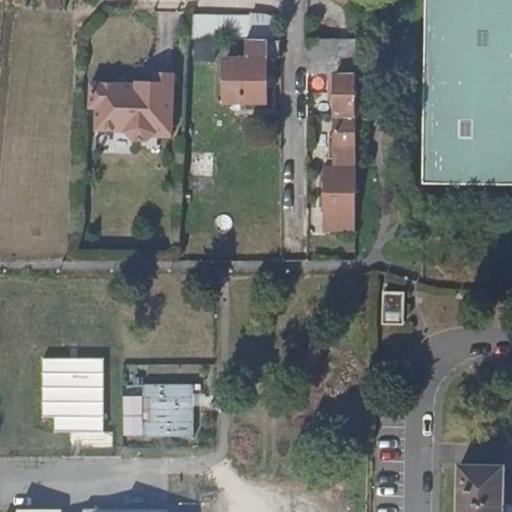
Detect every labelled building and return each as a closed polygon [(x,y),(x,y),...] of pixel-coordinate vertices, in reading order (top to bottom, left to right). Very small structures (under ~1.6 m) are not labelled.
[(511,0),(426,0),(424,186),(511,186),(511,0)] [(250,20),(250,37),(275,37),(275,16),(266,13),(250,12),(250,20)] [(250,20),(190,18),(189,36),(215,37),(245,37),(250,37),(250,20)] [(265,57),(281,57),(281,37),(275,37),(250,37),(245,37),(244,57),(224,57),(224,100),(264,102),(265,57)] [(355,40),(305,39),(305,56),(333,58),(333,74),(335,74),(355,74),(355,42),(355,40)] [(305,57),(305,73),(333,74),(333,58),(305,57)] [(158,135),(177,136),(181,72),(161,71),(160,81),(143,80),(142,86),(133,85),(133,83),(98,81),(96,106),(103,106),(102,128),(132,130),(139,138),(153,139),(158,135)] [(355,116),(355,88),(355,74),(335,74),(334,115),(355,116)] [(355,116),(334,115),(334,136),(328,136),(328,159),(334,159),(334,165),(323,165),(322,231),(354,231),(355,116)] [(402,325),(404,293),(383,292),(382,324),(402,325)] [(54,432),(104,432),(103,359),(40,360),(41,415),(54,415),(54,432)] [(122,397),(122,438),(196,437),(196,386),(142,386),(142,397),(122,397)] [(289,454),(268,454),(267,469),(289,469),(289,454)] [(503,511),(504,464),(458,463),(457,511),(503,511)]
